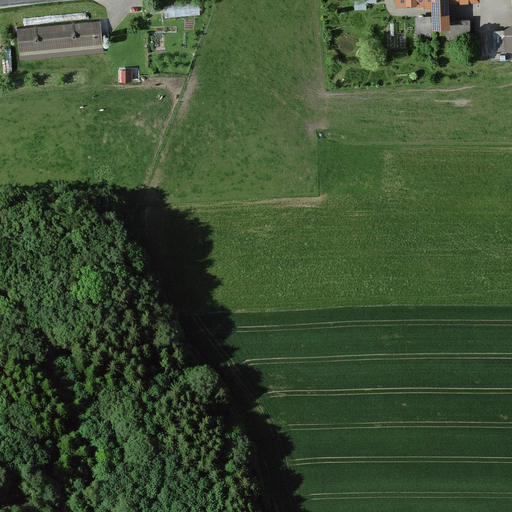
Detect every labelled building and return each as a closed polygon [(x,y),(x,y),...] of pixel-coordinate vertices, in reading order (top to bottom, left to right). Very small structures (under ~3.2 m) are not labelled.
[(165,16),(201,13),(200,0),(164,4),(165,16)] [(397,0),(398,9),(431,8),(432,31),(449,30),(449,7),(477,6),(477,0),(397,0)] [(98,21),(17,29),(20,56),(100,47),(98,21)] [(493,53),(511,52),(511,29),(493,30),(493,53)] [(134,66),(119,66),(119,80),(134,80),(134,66)]
